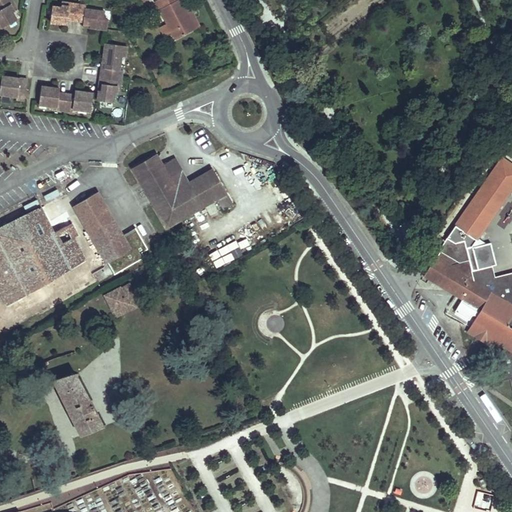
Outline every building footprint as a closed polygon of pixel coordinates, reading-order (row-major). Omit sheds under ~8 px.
[(17,20),(13,12),(17,10),(11,0),(0,0),(0,16),(0,17),(0,22),(3,27),(17,20)] [(192,10),(189,12),(187,13),(179,0),(156,0),(155,1),(167,23),(172,32),(175,39),(200,26),(192,10)] [(179,0),(187,13),(189,12),(182,0),(179,0)] [(61,20),(67,21),(68,19),(75,20),(78,5),(69,4),(69,7),(61,5),(61,7),(52,6),(50,22),(60,23),(61,20)] [(83,21),(85,9),(86,6),(78,5),(75,20),(83,21)] [(83,23),(89,24),(89,27),(107,29),(108,20),(104,19),(105,12),(85,9),(83,21),(83,23)] [(172,32),(167,23),(160,27),(165,36),(172,32)] [(126,46),(105,43),(102,62),(105,63),(105,68),(106,68),(105,76),(121,78),(122,70),(119,70),(121,56),(124,56),(126,46)] [(1,76),(0,85),(0,93),(16,96),(16,99),(25,100),(27,84),(19,83),(19,81),(11,80),(11,77),(1,76)] [(98,90),(97,100),(113,102),(115,94),(119,94),(121,78),(105,76),(104,84),(102,83),(101,90),(98,90)] [(59,91),(51,90),(51,87),(41,86),(39,104),(57,106),(56,109),(64,110),(66,94),(59,93),(59,91)] [(72,111),(73,109),(90,111),(93,93),(83,92),(83,95),(74,93),(74,95),(66,94),(64,110),(72,111)] [(163,165),(157,154),(133,168),(161,215),(163,214),(168,223),(178,218),(179,220),(218,198),(224,208),(232,204),(212,169),(187,184),(185,182),(186,178),(174,158),(163,165)] [(511,171),(502,164),(476,202),(492,213),(511,183),(511,171)] [(106,262),(130,248),(122,235),(97,192),(74,206),(106,262)] [(56,244),(37,204),(0,224),(0,295),(4,302),(80,258),(68,237),(56,244)] [(168,223),(163,214),(161,215),(167,227),(179,220),(178,218),(168,223)] [(269,214),(263,216),(267,227),(273,225),(269,214)] [(143,240),(155,234),(148,220),(136,226),(143,240)] [(144,257),(142,252),(148,249),(135,227),(122,235),(130,248),(106,262),(113,275),(144,257)] [(212,263),(249,247),(243,232),(206,248),(212,263)] [(511,272),(494,277),(492,266),(478,269),(472,246),(466,247),(464,240),(455,243),(447,238),(439,250),(440,251),(437,256),(436,255),(424,276),(447,290),(455,287),(457,296),(480,310),(470,327),(479,332),(480,331),(488,336),(487,337),(496,343),(504,347),(495,362),(500,381),(511,378),(511,315),(511,316),(511,315),(511,272)] [(166,244),(160,248),(162,252),(169,249),(166,244)] [(129,282),(126,285),(134,300),(115,310),(118,316),(137,306),(138,297),(129,282)] [(126,285),(106,295),(114,310),(115,310),(134,300),(126,285)] [(457,296),(455,287),(447,290),(457,296)] [(479,332),(470,327),(467,332),(493,348),(496,343),(487,337),(488,336),(480,331),(479,332)] [(89,402),(74,373),(54,380),(70,414),(72,413),(75,419),(73,420),(81,436),(103,427),(96,414),(97,413),(95,410),(93,411),(90,405),(92,404),(90,401),(89,402)] [(467,434),(464,437),(470,445),(473,442),(467,434)] [(470,445),(476,453),(479,450),(473,442),(470,445)]
